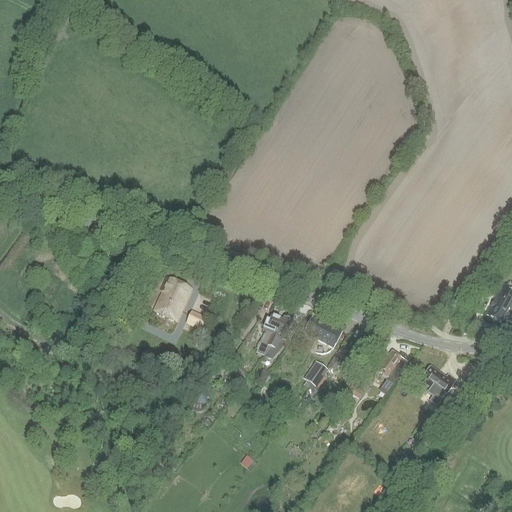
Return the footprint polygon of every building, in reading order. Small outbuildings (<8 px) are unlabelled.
[(499,271),(492,285),(497,288),(504,274),(499,271)] [(160,292),(163,293),(154,313),(176,323),(191,290),(166,279),(160,292)] [(500,323),(508,309),(511,311),(511,309),(511,289),(503,284),(486,316),(500,323)] [(210,320),(193,312),(187,325),(204,333),(210,320)] [(276,338),(283,321),(272,317),(270,321),(267,319),(262,332),(270,335),(266,346),(263,345),(259,354),(266,357),(269,348),(271,349),(276,337),(276,338)] [(276,338),(276,337),(271,349),(277,351),(281,339),(286,341),(289,334),(288,333),(292,322),(284,318),(283,321),(276,338)] [(304,334),(333,349),(342,333),(329,327),(327,330),(311,321),(304,334)] [(342,349),(330,368),(338,372),(346,358),(364,369),(377,347),(364,339),(360,345),(357,343),(350,354),(342,349)] [(388,357),(386,355),(376,370),(389,379),(379,393),(386,398),(402,374),(400,372),(407,363),(392,353),(388,357)] [(317,389),(330,371),(320,365),(317,362),(304,380),(308,382),(317,389)] [(244,380),(247,373),(238,368),(235,374),(244,380)] [(445,379),(430,368),(421,381),(444,398),(456,381),(448,375),(445,379)] [(261,384),(268,374),(263,371),(256,381),(261,384)] [(367,373),(363,378),(371,384),(375,378),(367,373)] [(466,382),(453,396),(462,404),(475,390),(466,382)] [(199,413),(202,413),(205,411),(207,408),(208,404),(210,400),(210,398),(209,393),(208,390),(201,396),(188,408),(189,410),(192,412),(196,413),(199,413)] [(363,396),(355,390),(351,396),(359,401),(363,396)] [(455,404),(446,416),(452,420),(461,408),(455,404)] [(215,423),(209,418),(206,423),(211,428),(215,423)] [(425,437),(409,459),(418,465),(434,443),(425,437)] [(250,471),(257,463),(246,455),(240,463),(250,471)]
